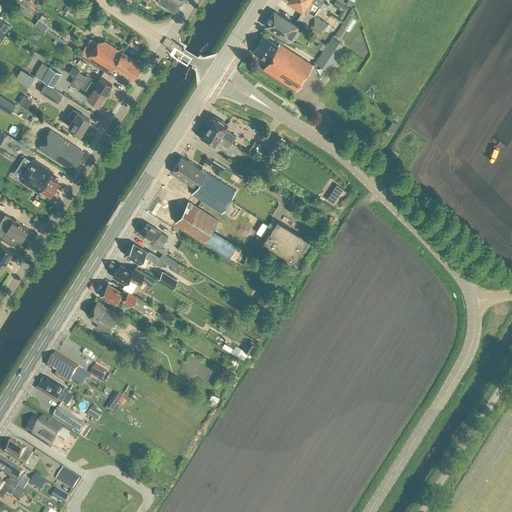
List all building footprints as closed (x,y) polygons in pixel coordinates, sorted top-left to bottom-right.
[(175,11),(179,4),(173,0),(157,0),(157,1),(173,11),(175,11)] [(308,0),(307,2),(304,0),(287,0),(302,9),(296,18),(307,25),(307,24),(321,33),(328,23),(315,14),(320,6),(309,0),(308,0)] [(334,0),(332,5),(340,10),(345,13),(349,7),(338,0),(334,0)] [(291,43),(301,28),(273,10),(264,25),(291,43)] [(332,33),(337,19),(331,17),(327,31),(332,33)] [(8,24),(0,19),(0,28),(4,31),(8,24)] [(277,45),(263,35),(253,52),(267,61),(262,68),(296,90),(313,65),(279,42),(277,45)] [(121,51),(104,40),(97,41),(87,57),(109,71),(113,65),(132,77),(141,63),(121,51)] [(320,41),(316,46),(321,50),(325,44),(320,41)] [(299,48),(304,51),(308,46),(303,43),(299,48)] [(86,62),(80,58),(76,63),(83,67),(86,62)] [(35,74),(39,77),(52,85),(60,72),(47,64),(43,62),(35,74)] [(253,62),(247,72),(282,95),(288,85),(253,62)] [(83,80),(105,94),(112,84),(100,76),(98,80),(96,83),(91,80),(92,77),(87,74),(83,80)] [(62,87),(67,91),(76,82),(71,77),(62,87)] [(60,87),(63,81),(57,78),(53,84),(60,87)] [(98,105),(105,94),(83,80),(80,87),(85,90),(85,89),(90,92),(87,97),(98,105)] [(57,102),(62,95),(43,83),(39,90),(57,102)] [(16,104),(0,94),(0,104),(11,111),(16,104)] [(77,112),(72,109),(68,115),(73,118),(68,126),(80,133),(89,119),(77,111),(77,112)] [(206,127),(232,143),(236,137),(224,129),(227,124),(214,116),(213,116),(213,115),(208,122),(209,123),(206,127)] [(390,131),(396,121),(392,119),(386,128),(390,131)] [(228,149),(232,143),(206,127),(205,130),(204,129),(199,136),(200,137),(214,146),(217,141),(220,143),(219,144),(228,149)] [(76,163),(83,151),(49,130),(38,148),(68,168),(73,161),(76,163)] [(275,170),(282,160),(272,154),(266,164),(275,170)] [(221,213),(235,191),(181,156),(171,171),(195,187),(191,194),(221,213)] [(210,165),(213,161),(207,157),(204,161),(210,165)] [(50,196),(58,183),(48,177),(52,171),(32,158),(19,179),(39,192),(40,190),(50,196)] [(188,200),(174,222),(204,241),(218,219),(188,200)] [(13,234),(20,239),(28,228),(19,222),(19,221),(16,219),(15,220),(13,218),(13,219),(7,215),(5,214),(1,221),(0,221),(0,234),(9,240),(12,236),(13,234)] [(294,261),(308,239),(276,220),(262,242),(294,261)] [(164,242),(168,236),(161,231),(146,222),(139,233),(153,242),(154,240),(155,241),(157,238),(164,242)] [(0,258),(6,262),(13,251),(0,243),(0,258)] [(140,248),(133,243),(132,243),(132,244),(130,247),(129,247),(125,253),(125,254),(139,263),(140,262),(144,256),(155,263),(159,256),(149,250),(148,251),(141,246),(140,248)] [(127,269),(119,265),(117,269),(116,268),(112,274),(113,275),(119,279),(119,280),(125,284),(128,278),(138,284),(142,279),(145,274),(145,273),(135,267),(132,271),(128,268),(127,269)] [(172,289),(178,280),(162,271),(157,279),(172,289)] [(145,274),(142,279),(152,285),(155,280),(145,274)] [(121,292),(108,283),(103,290),(102,290),(100,293),(101,294),(100,295),(114,304),(119,297),(131,305),(142,313),(148,304),(123,287),(121,292)] [(270,314),(277,302),(262,292),(254,304),(270,314)] [(107,307),(103,305),(104,304),(97,300),(88,314),(98,321),(95,326),(109,336),(123,316),(108,307),(107,307)] [(228,333),(233,325),(224,319),(224,320),(220,318),(217,323),(221,325),(219,328),(228,333)] [(243,350),(249,353),(254,345),(240,337),(237,342),(244,347),(243,350)] [(223,339),(220,344),(227,348),(230,343),(223,339)] [(251,355),(249,354),(236,346),(232,353),(247,362),(251,355)] [(56,354),(47,367),(57,374),(55,376),(69,385),(71,381),(78,370),(79,368),(56,354)] [(102,382),(108,374),(96,367),(91,375),(102,382)] [(45,379),(38,390),(61,405),(62,404),(68,396),(69,394),(45,379)] [(116,395),(106,411),(112,416),(123,400),(116,395)] [(194,395),(188,404),(193,407),(200,398),(194,395)] [(81,437),(86,428),(58,409),(53,418),(81,437)] [(35,418),(26,431),(47,444),(52,447),(57,439),(63,443),(68,435),(62,431),(57,428),(49,423),(48,426),(35,418)] [(21,448),(12,442),(5,454),(25,466),(33,455),(26,451),(27,450),(22,446),(21,448)] [(0,472),(17,483),(23,473),(1,459),(0,461),(0,472)] [(79,480),(63,469),(56,480),(72,491),(79,480)] [(41,493),(47,483),(37,477),(31,486),(41,493)] [(4,486),(0,483),(0,493),(1,492),(11,498),(17,488),(7,481),(4,486)] [(68,499),(55,491),(51,497),(64,505),(68,499)]
